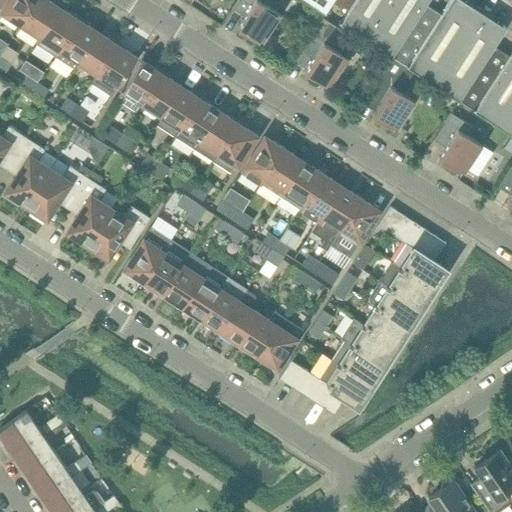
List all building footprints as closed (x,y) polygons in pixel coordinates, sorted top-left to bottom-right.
[(20,24),(35,0),(7,0),(0,11),(20,24)] [(35,0),(20,24),(39,37),(59,7),(48,0),(35,0)] [(236,0),(232,8),(244,16),(237,27),(257,40),(258,38),(262,40),(279,14),(280,15),(281,14),(266,4),(268,0),(236,0)] [(305,0),(324,12),(332,0),(305,0)] [(335,0),(348,8),(340,21),(339,20),(338,21),(391,56),(425,4),(427,0),(335,0)] [(425,4),(391,56),(392,56),(413,70),(459,99),(491,49),(505,27),(463,0),(448,0),(440,13),(425,4)] [(39,37),(35,43),(54,56),(78,19),(59,7),(39,37)] [(304,70),(311,74),(324,83),(326,81),(329,83),(348,54),(343,32),(321,18),(310,35),(322,42),(306,67),(304,70)] [(73,68),(78,62),(97,31),(78,19),(54,56),(73,68)] [(116,44),(97,31),(78,62),(97,74),(116,44)] [(97,74),(92,81),(112,94),(136,57),(116,44),(97,74)] [(491,49),(459,99),(511,133),(511,49),(506,59),(491,49)] [(0,68),(5,72),(11,62),(0,55),(0,56),(0,68)] [(400,91),(413,70),(392,56),(362,102),(374,109),(371,113),(391,127),(392,125),(396,127),(413,101),(414,101),(415,100),(400,91)] [(161,73),(141,60),(116,98),(136,111),(141,103),(161,73)] [(141,103),(160,115),(180,85),(161,73),(141,103)] [(20,85),(31,92),(37,83),(26,75),(20,85)] [(37,83),(31,92),(42,99),(48,89),(37,83)] [(199,97),(180,85),(160,115),(179,128),(199,97)] [(174,135),(193,148),(218,110),(199,97),(179,128),(174,135)] [(77,105),(66,98),(60,107),(71,115),(77,105)] [(81,121),(88,112),(77,105),(71,115),(81,121)] [(212,160),(217,152),(237,122),(218,110),(193,148),(212,160)] [(463,171),(464,169),(480,144),(481,145),(482,144),(467,134),(472,126),(451,112),(444,122),(456,130),(440,154),(438,157),(458,170),(460,168),(463,171)] [(217,152),(212,160),(232,173),(237,165),(257,135),(237,122),(217,152)] [(0,136),(0,135),(0,156),(9,162),(26,137),(7,125),(0,136)] [(121,134),(110,127),(104,136),(115,143),(121,134)] [(126,150),(132,141),(121,134),(115,143),(126,150)] [(240,170),(260,183),(283,148),(264,135),(240,170)] [(26,137),(9,162),(18,168),(16,173),(3,194),(17,204),(19,200),(26,204),(49,168),(36,159),(43,148),(26,137)] [(283,148),(260,183),(279,196),(302,160),(283,148)] [(141,163),(151,170),(157,161),(147,154),(141,163)] [(83,160),(77,170),(87,176),(94,167),(83,160)] [(279,196),(298,208),(322,172),(302,160),(279,196)] [(151,170),(162,177),(168,168),(157,161),(151,170)] [(62,176),(49,168),(26,204),(32,208),(29,212),(44,221),(57,200),(61,196),(71,202),(87,176),(77,170),(69,165),(62,176)] [(298,208),(317,221),(341,185),(322,172),(298,208)] [(105,188),(87,176),(71,202),(80,208),(78,213),(66,231),(87,244),(111,207),(98,199),(105,188)] [(187,176),(181,186),(191,193),(197,183),(187,176)] [(208,190),(197,183),(191,193),(202,200),(208,190)] [(330,245),(337,234),(360,197),(341,185),(317,221),(311,231),(324,239),(320,246),(327,250),(330,245)] [(194,202),(183,195),(177,205),(188,211),(194,202)] [(360,197),(337,234),(330,245),(349,257),(356,246),(375,217),(380,210),(360,197)] [(194,202),(188,211),(199,219),(205,209),(194,202)] [(132,242),(149,217),(130,204),(123,216),(111,207),(87,244),(107,257),(119,239),(123,236),(132,242)] [(241,212),(231,205),(225,215),(235,222),(241,212)] [(377,225),(388,232),(401,213),(389,206),(377,225)] [(253,219),(241,212),(235,222),(247,229),(253,219)] [(412,220),(401,213),(388,232),(400,239),(412,220)] [(145,234),(123,268),(129,271),(127,275),(141,284),(162,250),(170,238),(177,228),(157,215),(150,226),(145,234)] [(216,229),(226,236),(232,227),(222,220),(216,229)] [(406,243),(411,246),(423,227),(412,220),(400,239),(406,243)] [(243,234),(232,227),(226,236),(237,244),(243,234)] [(411,246),(422,253),(434,234),(423,227),(411,246)] [(261,242),(272,250),(278,240),(267,233),(261,242)] [(445,242),(434,234),(422,253),(433,260),(445,242)] [(162,250),(141,284),(154,293),(157,289),(162,293),(184,259),(189,251),(170,238),(162,250)] [(278,240),(272,250),(283,257),(289,247),(278,240)] [(255,252),(266,259),(272,250),(261,242),(255,252)] [(433,260),(422,253),(411,246),(406,243),(394,262),(401,266),(432,287),(444,267),(433,260)] [(283,257),(272,250),(266,259),(276,266),(283,257)] [(184,259),(162,293),(168,296),(165,300),(179,308),(203,271),(208,263),(189,251),(184,259)] [(368,258),(359,252),(352,264),(361,269),(368,258)] [(307,255),(301,265),(312,272),(318,262),(307,255)] [(401,266),(394,262),(393,261),(381,281),(388,286),(419,306),(432,287),(401,266)] [(329,269),(318,262),(312,272),(323,278),(329,269)] [(203,271),(179,308),(193,317),(195,314),(200,318),(227,276),(208,263),(203,271)] [(292,279),(303,286),(309,276),(298,270),(292,279)] [(356,277),(347,271),(340,282),(349,288),(356,277)] [(227,276),(200,318),(206,321),(204,324),(217,333),(239,300),(245,290),(247,288),(227,276)] [(320,283),(309,276),(303,286),(314,293),(320,283)] [(381,281),(368,300),(376,305),(407,325),(419,306),(388,286),(381,281)] [(341,299),(349,288),(340,282),(333,294),(341,299)] [(239,300),(217,333),(231,342),(236,345),(238,342),(258,312),(248,306),(254,296),(245,290),(241,296),(239,300)] [(394,344),(407,325),(376,305),(363,324),(394,344)] [(258,312),(238,342),(244,346),(242,349),(256,358),(283,316),(273,310),(268,319),(258,312)] [(330,315),(322,310),(315,320),(323,326),(330,315)] [(283,316),(256,358),(270,367),(272,364),(277,367),(280,364),(299,334),(302,329),(283,316)] [(340,337),(344,339),(382,364),(394,344),(363,324),(352,317),(340,337)] [(316,337),(323,326),(315,320),(308,332),(316,337)] [(382,364),(344,339),(331,358),(369,383),(382,364)] [(284,367),(278,378),(293,388),(305,368),(290,358),(284,367)] [(369,383),(331,358),(319,377),(326,382),(335,389),(345,395),(357,402),(369,383)] [(305,368),(293,388),(303,394),(316,375),(309,371),(305,368)] [(316,375),(303,394),(313,401),(326,382),(319,377),(316,375)] [(326,382),(313,401),(323,407),(335,389),(326,382)] [(335,389),(323,407),(334,414),(345,395),(335,389)] [(0,426),(0,435),(10,450),(40,430),(37,427),(25,409),(0,426)] [(63,421),(57,413),(37,427),(40,430),(10,450),(24,471),(54,450),(43,435),(63,421)] [(480,476),(470,483),(490,511),(496,511),(509,503),(502,493),(511,485),(511,467),(499,449),(473,466),(480,476)] [(24,471),(38,491),(68,471),(65,468),(54,450),(24,471)] [(38,491),(52,511),(81,491),(71,475),(91,462),(85,454),(65,468),(68,471),(38,491)] [(435,507),(428,511),(475,511),(461,491),(462,485),(455,484),(453,480),(448,483),(442,481),(441,488),(428,497),(435,507)] [(52,511),(94,511),(95,511),(104,511),(118,502),(113,494),(104,500),(97,491),(92,490),(84,495),(81,491),(52,511)]
